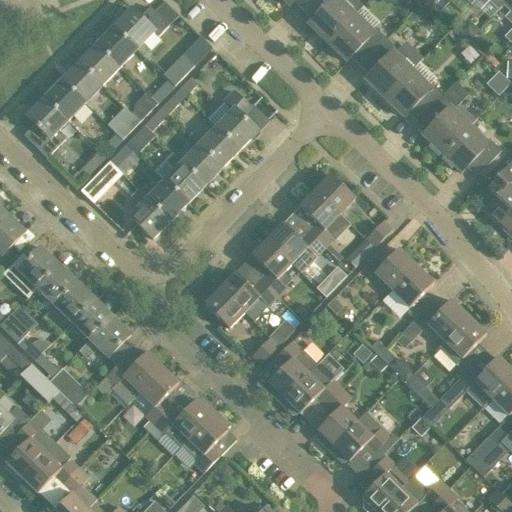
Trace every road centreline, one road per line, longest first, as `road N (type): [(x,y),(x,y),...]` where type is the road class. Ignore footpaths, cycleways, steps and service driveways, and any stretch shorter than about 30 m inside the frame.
road 1 (residential): [(333,511),(328,495),(260,422),(162,331),(151,274)]
road 2 (residential): [(511,308),(431,211),(326,109)]
road 3 (residential): [(151,274),(183,259),(326,109)]
road 4 (residential): [(151,274),(126,263),(0,141)]
road 5 (residential): [(326,109),(214,0)]
